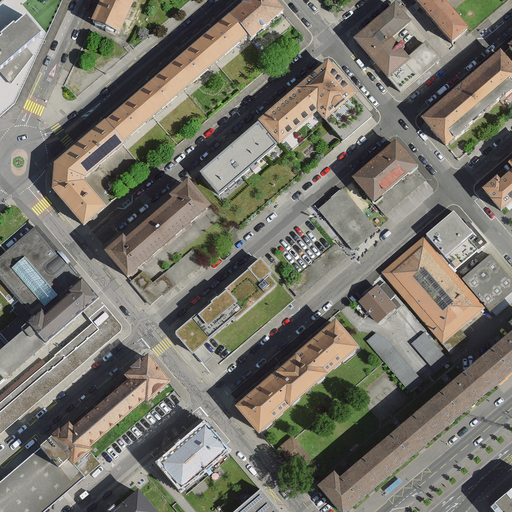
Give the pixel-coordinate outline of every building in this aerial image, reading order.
[(135,0),(104,0),(92,25),(119,37),(135,0)] [(283,14),(270,0),(250,0),(229,19),(248,40),(251,43),(283,14)] [(449,1),(448,0),(416,0),(412,3),(452,49),(469,35),(450,13),(444,6),(449,1)] [(389,85),(411,66),(407,61),(392,44),(411,28),(395,9),(354,45),(389,85)] [(0,73),(11,85),(32,56),(26,49),(42,37),(24,15),(0,36),(0,73)] [(248,40),(229,19),(199,44),(217,66),(248,40)] [(186,93),(217,66),(199,44),(168,72),(186,93)] [(441,62),(426,45),(407,61),(411,66),(389,85),(400,98),(441,62)] [(480,74),(462,89),(486,117),(509,98),(510,100),(511,97),(511,65),(503,55),(480,74)] [(316,117),(323,125),(326,123),(355,99),(328,66),(322,71),(296,93),(316,117)] [(155,119),(186,93),(168,72),(137,98),(155,119)] [(486,117),(462,89),(446,103),(421,124),(446,154),(462,140),(465,138),(464,137),(486,117)] [(265,120),(256,127),(276,151),(316,117),(296,93),(265,120)] [(124,148),(155,119),(137,98),(105,126),(124,148)] [(355,99),(326,123),(341,140),(342,142),(371,118),(355,99)] [(85,181),(124,148),(105,126),(54,169),(52,196),(85,188),(85,181)] [(276,151),(256,127),(223,155),(198,175),(219,199),(266,159),(276,151)] [(470,149),(463,141),(452,151),(459,159),(468,151),(470,149)] [(416,170),(394,145),(351,183),(373,208),(376,205),(416,170)] [(511,167),(508,171),(511,176),(511,177),(500,187),(497,184),(482,197),(501,219),(511,209),(511,167)] [(416,170),(376,205),(384,214),(424,180),(416,170)] [(211,215),(188,187),(168,204),(171,209),(168,211),(149,228),(169,251),(211,215)] [(85,188),(52,196),(80,230),(104,211),(89,193),(85,188)] [(364,215),(341,189),(317,210),(339,236),(364,215)] [(456,270),(487,242),(465,218),(460,222),(451,211),(425,234),(456,270)] [(364,215),(339,236),(353,253),(378,232),(364,215)] [(35,226),(0,255),(0,288),(32,326),(0,353),(0,436),(125,332),(96,298),(35,226)] [(169,251),(149,228),(128,245),(125,248),(122,244),(102,261),(126,289),(131,284),(144,273),(169,251)] [(482,309),(423,237),(379,273),(439,344),(482,309)] [(334,244),(286,284),(298,299),(347,259),(334,244)] [(191,249),(162,273),(173,286),(202,262),(191,249)] [(511,290),(511,282),(489,255),(461,279),(488,311),(511,290)] [(236,325),(277,290),(269,281),(274,277),(261,262),(173,337),(192,359),(196,356),(204,366),(213,358),(204,348),(234,323),(236,325)] [(144,273),(131,284),(149,306),(173,286),(162,273),(152,282),(144,273)] [(377,288),(358,305),(377,327),(401,306),(394,298),(396,296),(385,284),(379,289),(377,288)] [(360,352),(336,325),(320,338),(304,352),(328,379),(360,352)] [(511,334),(511,338),(480,365),(500,389),(511,379),(511,326),(508,330),(511,334)] [(381,332),(368,342),(384,362),(390,370),(409,393),(422,383),(381,332)] [(425,333),(412,343),(435,372),(448,361),(425,333)] [(293,409),(328,379),(304,352),(287,367),(269,382),(293,409)] [(480,365),(429,408),(449,432),(500,389),(480,365)] [(149,409),(170,391),(149,366),(137,376),(125,386),(128,390),(74,435),(69,430),(60,438),(51,445),(75,473),(93,458),(89,453),(146,406),(149,409)] [(263,435),(293,409),(269,382),(252,396),(235,411),(259,438),(263,435)] [(449,432),(429,408),(374,454),(394,478),(449,432)] [(227,450),(205,425),(160,465),(182,490),(227,450)] [(293,438),(278,451),(292,468),(298,463),(303,469),(312,480),(321,473),(293,438)] [(75,473),(51,445),(0,486),(0,511),(49,511),(83,484),(75,473)] [(394,478),(374,454),(338,485),(333,479),(317,492),(333,511),(354,511),(374,496),(394,478)] [(154,511),(139,493),(116,511),(154,511)] [(276,511),(260,493),(237,511),(276,511)] [(511,511),(511,499),(496,511),(511,511)]
